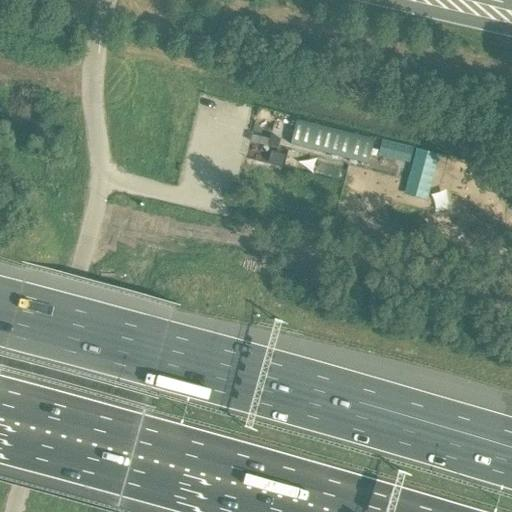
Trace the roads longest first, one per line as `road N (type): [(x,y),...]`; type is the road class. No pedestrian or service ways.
road 1 (unclassified): [(13,511),(101,187),(91,67),(108,0)]
road 2 (motorway): [(419,428),(0,312)]
road 3 (motorway): [(0,420),(325,511)]
